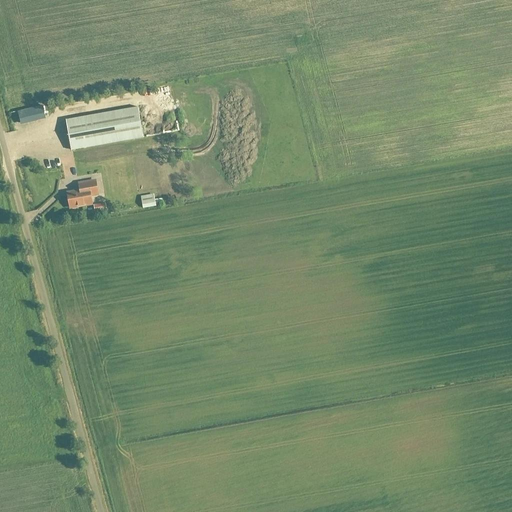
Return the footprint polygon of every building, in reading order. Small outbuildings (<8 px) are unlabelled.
[(183,96),(176,96),(176,106),(184,106),(183,96)] [(36,108),(38,118),(45,117),(43,107),(36,108)] [(66,120),(71,151),(143,138),(138,107),(66,120)] [(27,120),(25,110),(19,111),(21,122),(27,121),(27,120)] [(81,191),(67,193),(70,208),(92,204),(90,196),(98,194),(95,181),(79,184),(81,191)] [(154,195),(140,197),(143,210),(156,207),(154,195)]
